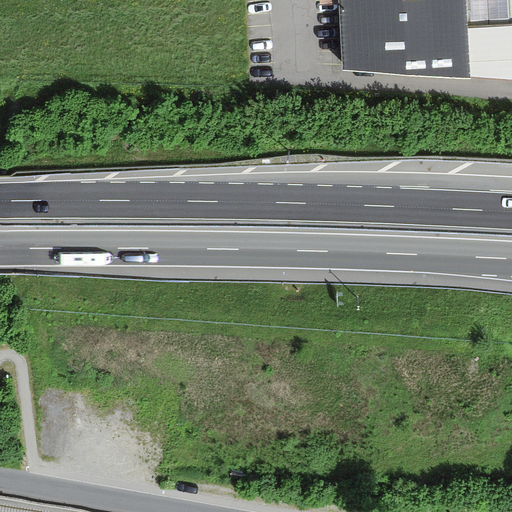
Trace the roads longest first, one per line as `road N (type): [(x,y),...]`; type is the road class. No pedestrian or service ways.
road 1 (motorway): [(511,211),(0,200)]
road 2 (motorway): [(0,248),(511,259)]
road 3 (unclassified): [(0,481),(179,511)]
